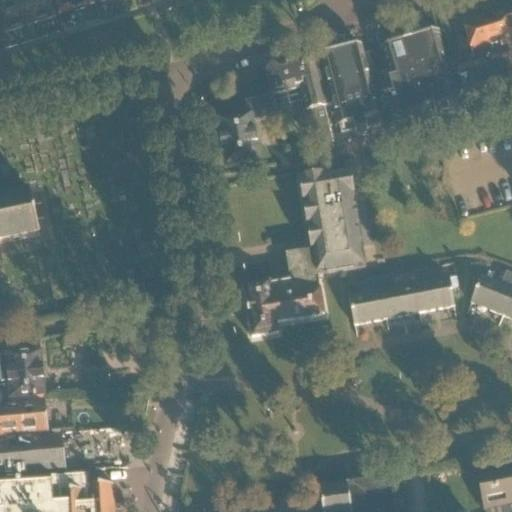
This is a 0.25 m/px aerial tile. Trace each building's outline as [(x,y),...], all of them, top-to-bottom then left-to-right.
[(0,0),(0,25),(3,35),(29,27),(20,0),(0,0)] [(20,0),(29,27),(56,18),(49,0),(20,0)] [(97,6),(94,0),(53,0),(59,18),(97,6)] [(468,102),(511,88),(511,63),(507,48),(511,46),(511,11),(464,26),(474,58),(456,64),(468,102)] [(432,107),(435,118),(462,110),(457,95),(439,33),(381,51),(388,74),(379,77),(383,91),(382,91),(374,93),(381,117),(385,116),(390,131),(428,120),(424,110),(432,107)] [(312,60),(325,109),(334,107),(341,137),(355,134),(356,139),(369,135),(367,131),(381,127),(372,93),(374,93),(382,91),(373,55),(363,58),(360,47),(312,60)] [(301,131),(309,135),(310,138),(331,133),(325,109),(312,60),(272,69),(267,77),(272,97),(301,90),(307,113),(304,114),(299,121),(301,131)] [(278,119),(272,97),(246,104),(248,117),(217,122),(225,170),(261,165),(254,123),(278,119)] [(291,282),(244,289),(252,340),(278,336),(277,325),(325,317),(318,278),(366,270),(350,172),(301,180),(312,252),(306,262),(297,263),(298,273),(291,282)] [(0,200),(0,245),(40,237),(37,223),(44,221),(41,206),(34,208),(31,194),(0,200)] [(413,274),(416,287),(421,315),(455,309),(451,291),(450,281),(429,285),(427,271),(413,274)] [(471,306),(503,318),(511,295),(511,276),(506,274),(501,287),(482,279),(471,306)] [(394,277),(380,280),(388,321),(421,315),(416,287),(396,291),(394,277)] [(456,279),(450,281),(451,291),(458,289),(456,279)] [(354,328),(388,321),(380,280),(367,282),(369,296),(349,300),(354,328)] [(511,295),(503,318),(511,321),(511,295)] [(0,384),(9,384),(11,401),(45,398),(41,354),(0,357),(0,384)] [(21,404),(0,405),(0,441),(24,439),(49,437),(45,402),(21,404)] [(0,441),(0,478),(52,475),(64,474),(61,436),(49,437),(24,439),(0,441)] [(511,511),(511,467),(478,474),(486,511),(502,508),(502,511),(511,511)] [(0,480),(0,511),(114,511),(113,486),(91,487),(90,475),(0,480)] [(403,511),(402,501),(392,503),(389,480),(329,489),(323,490),(320,491),(322,511),(403,511)]
